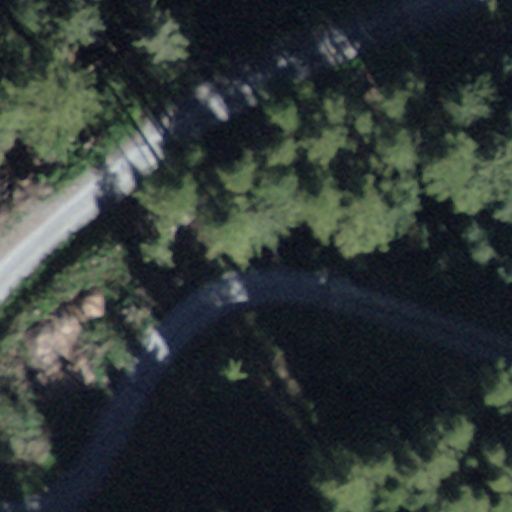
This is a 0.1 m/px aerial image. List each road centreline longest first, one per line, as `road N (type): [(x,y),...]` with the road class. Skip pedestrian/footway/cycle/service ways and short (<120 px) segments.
road 1 (track): [(59,511),(147,369),(239,283),(307,288),(511,348)]
road 2 (track): [(430,0),(342,33),(218,100),(52,222),(0,274)]
